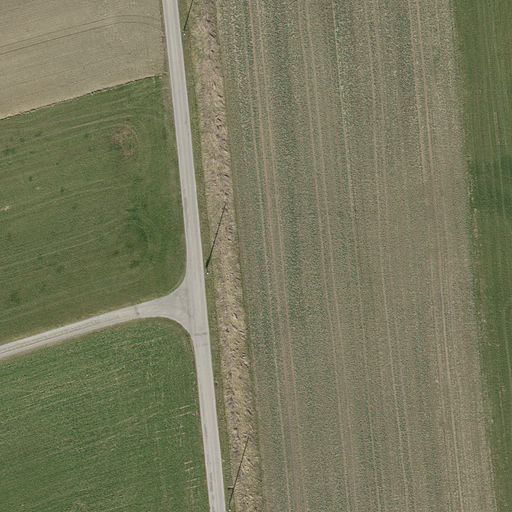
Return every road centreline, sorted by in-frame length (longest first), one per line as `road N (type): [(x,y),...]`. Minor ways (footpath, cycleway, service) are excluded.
road 1 (track): [(168,0),(219,511)]
road 2 (track): [(198,297),(0,356)]
